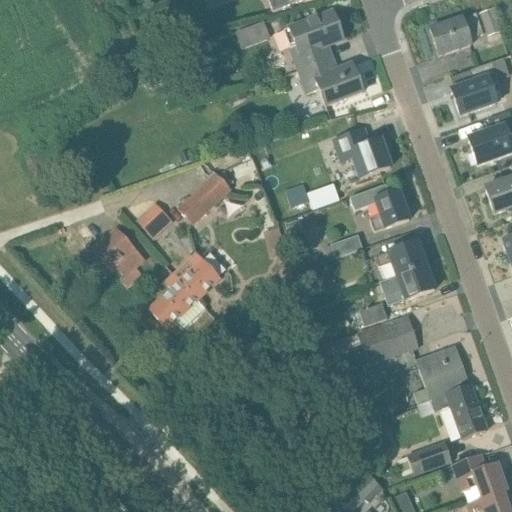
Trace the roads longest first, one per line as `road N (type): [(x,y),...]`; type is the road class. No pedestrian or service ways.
road 1 (residential): [(511,390),(370,5)]
road 2 (primary): [(176,511),(0,328)]
